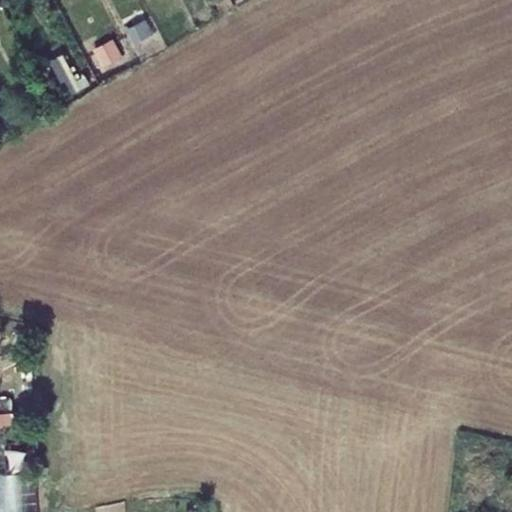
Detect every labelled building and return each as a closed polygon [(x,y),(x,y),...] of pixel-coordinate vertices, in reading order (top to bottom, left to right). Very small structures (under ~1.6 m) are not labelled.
[(145,18),(127,27),(134,42),(152,33),(145,18)] [(112,37),(93,47),(103,65),(122,55),(112,37)] [(64,52),(50,59),(61,80),(65,78),(72,91),(91,81),(86,73),(77,77),(64,52)] [(32,65),(17,73),(24,86),(39,78),(32,65)] [(12,398),(0,398),(0,424),(16,424),(16,409),(13,409),(12,398)] [(31,511),(31,470),(4,471),(5,511),(31,511)]
